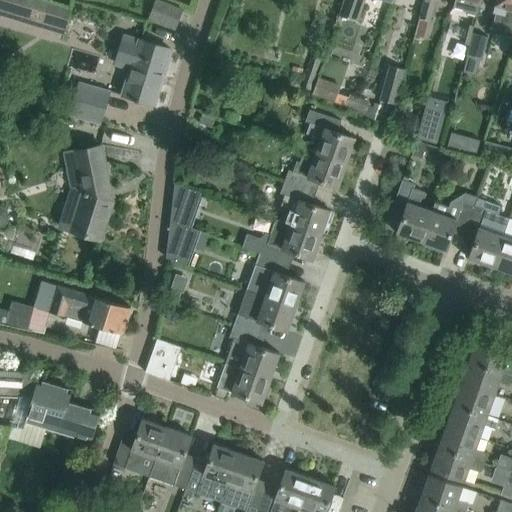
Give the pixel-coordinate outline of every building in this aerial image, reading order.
[(0,0),(0,14),(64,34),(71,8),(43,0),(0,0)] [(154,0),(148,18),(175,28),(182,9),(159,0),(154,0)] [(383,0),(393,3),(393,0),(343,0),(338,15),(355,21),(362,0),(383,0)] [(423,0),(413,42),(425,39),(430,21),(431,21),(436,0),(423,0)] [(477,17),(481,0),(455,0),(454,8),(465,11),(466,14),(477,17)] [(511,0),(495,0),(493,11),(495,11),(490,32),(511,37),(511,0)] [(474,24),(465,21),(459,45),(468,48),(472,33),(474,25),(474,24)] [(487,37),(472,33),(468,48),(465,55),(466,56),(462,71),(475,74),(479,59),(481,59),(487,37)] [(153,104),(170,49),(139,39),(139,41),(123,36),(115,63),(130,68),(122,95),(135,99),(134,101),(137,102),(138,100),(153,104)] [(396,104),(405,69),(390,65),(381,100),(396,104)] [(100,123),(110,92),(81,83),(71,114),(100,123)] [(423,112),(417,138),(437,143),(444,118),(448,101),(428,96),(423,112)] [(347,164),(356,138),(337,132),(341,120),(309,109),(305,121),(309,122),(306,133),(320,138),(315,151),(315,152),(347,164)] [(468,137),(465,150),(476,153),(479,140),(468,137)] [(112,200),(100,145),(73,151),(81,190),(69,230),(99,239),(112,200)] [(338,187),(347,164),(315,152),(315,151),(306,147),(300,163),(296,161),(292,172),(288,170),(284,182),(315,193),(319,181),(338,187)] [(420,242),(431,210),(418,206),(423,191),(413,188),(414,184),(402,179),(391,211),(403,215),(397,233),(420,242)] [(203,193),(174,182),(170,219),(191,227),(203,193)] [(321,235),(330,211),(311,204),(315,193),(284,182),(280,193),(284,195),(280,205),(294,210),(290,223),(289,224),(321,235)] [(463,236),(477,196),(466,192),(451,201),(449,206),(436,202),(432,211),(431,210),(420,242),(445,250),(451,232),(463,236)] [(492,267),(503,235),(490,231),(495,217),(485,213),(489,202),(478,198),(478,197),(477,196),(463,236),(474,240),(468,259),(492,267)] [(8,218),(7,211),(0,205),(0,225),(4,225),(8,218)] [(313,259),(321,235),(289,224),(290,223),(276,219),(271,233),(270,234),(266,232),(260,238),(247,234),(242,247),(258,253),(258,254),(290,265),(294,253),(313,259)] [(511,238),(503,235),(492,267),(511,273),(511,238)] [(286,275),(290,265),(258,254),(245,289),(296,307),(305,282),(286,275)] [(42,280),(37,298),(34,307),(12,300),(6,325),(43,332),(49,311),(122,333),(130,307),(42,280)] [(170,288),(167,297),(177,301),(181,292),(170,288)] [(245,289),(233,325),(265,337),(269,324),(287,331),(296,307),(245,289)] [(261,347),(265,337),(233,325),(229,336),(234,338),(225,362),(270,379),(279,354),(261,347)] [(121,349),(124,335),(105,332),(102,345),(121,349)] [(181,347),(157,338),(145,372),(169,380),(181,347)] [(476,338),(468,361),(502,373),(511,376),(511,350),(510,350),(476,338)] [(511,378),(511,376),(502,373),(468,361),(460,384),(494,395),(498,383),(509,387),(511,378)] [(262,403),(270,379),(225,362),(216,386),(262,403)] [(28,371),(0,369),(0,394),(20,395),(11,425),(23,425),(26,417),(90,437),(98,412),(66,401),(70,389),(28,376),(28,371)] [(486,417),(494,395),(460,384),(452,405),(486,417)] [(498,421),(486,417),(452,405),(445,426),(479,438),(482,428),(494,431),(498,421)] [(155,458),(166,427),(142,418),(136,436),(123,432),(112,464),(124,468),(126,463),(151,472),(155,458)] [(475,449),(479,438),(445,426),(437,447),(483,464),(486,453),(475,449)] [(191,435),(166,427),(155,458),(151,472),(149,477),(185,489),(196,458),(185,454),(191,435)] [(227,483),(238,452),(214,443),(207,462),(196,458),(185,489),(220,502),(227,483)] [(483,464),(437,447),(430,469),(464,481),(468,468),(480,473),(483,464)] [(249,511),(256,511),(267,483),(256,479),(263,460),(238,452),(227,483),(242,489),(235,507),(249,511)] [(299,509),(310,477),(285,468),(279,487),(267,483),(256,511),(282,511),(296,508),(299,509)] [(465,511),(468,503),(457,499),(462,486),(428,474),(420,498),(459,511),(465,511)] [(334,486),(310,477),(299,509),(297,511),(338,511),(339,508),(327,504),(334,486)] [(459,511),(420,498),(414,511),(459,511)]
